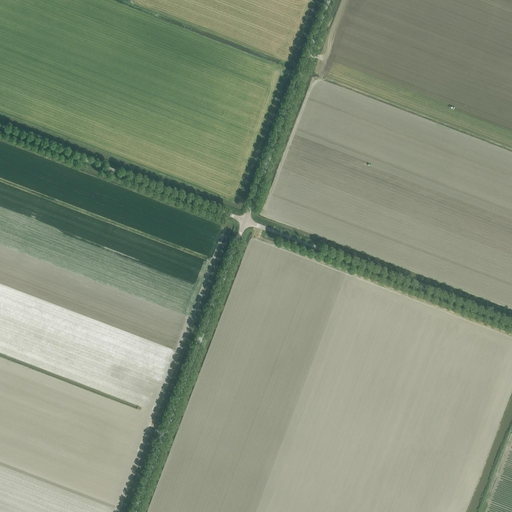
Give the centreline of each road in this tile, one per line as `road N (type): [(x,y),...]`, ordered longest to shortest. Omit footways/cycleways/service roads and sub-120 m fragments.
road 1 (unclassified): [(134,511),(244,221)]
road 2 (unclassified): [(511,322),(244,221)]
road 3 (unclassified): [(244,221),(0,127)]
road 4 (unclassified): [(244,221),(328,0)]
